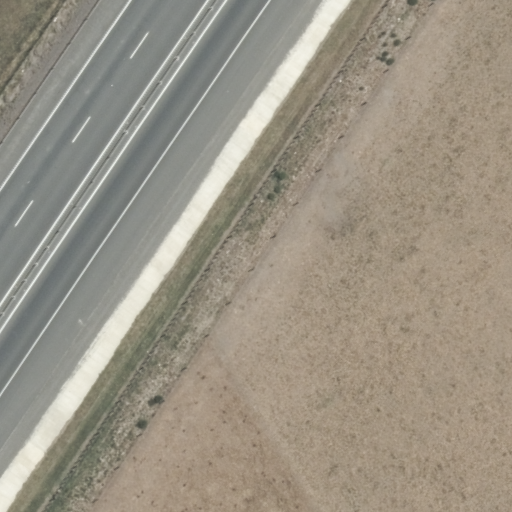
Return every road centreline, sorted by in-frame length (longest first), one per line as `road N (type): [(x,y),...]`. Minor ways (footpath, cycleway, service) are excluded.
road 1 (trunk): [(258,0),(0,384)]
road 2 (trunk): [(0,256),(175,0)]
